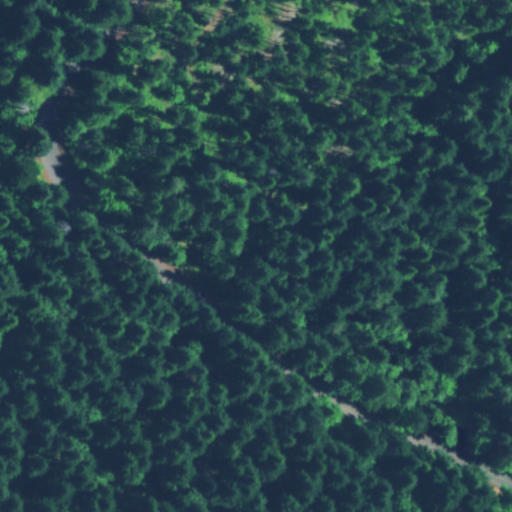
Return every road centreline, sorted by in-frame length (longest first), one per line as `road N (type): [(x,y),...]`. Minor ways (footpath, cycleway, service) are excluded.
road 1 (residential): [(511,482),(298,374),(166,278),(62,182),(41,125),(48,95),(123,0)]
road 2 (track): [(501,475),(511,422),(489,383),(420,362),(393,338),(373,257),(429,233),(511,214)]
